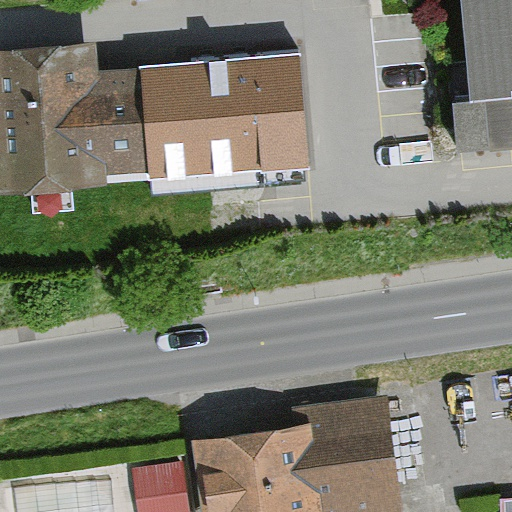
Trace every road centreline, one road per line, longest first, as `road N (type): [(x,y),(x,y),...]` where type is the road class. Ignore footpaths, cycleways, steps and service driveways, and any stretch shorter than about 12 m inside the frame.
road 1 (residential): [(511,178),(346,192),(334,14),(0,36)]
road 2 (secondary): [(511,306),(0,383)]
